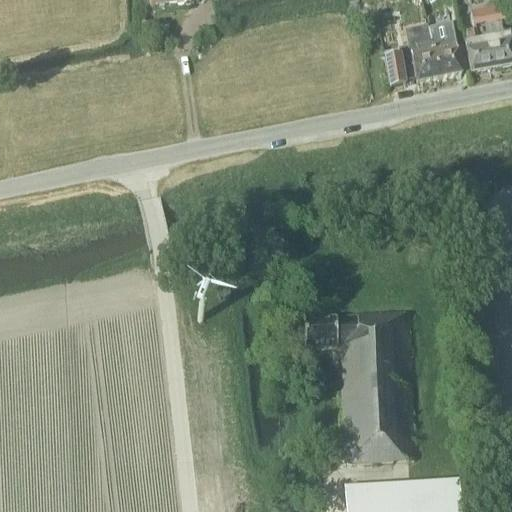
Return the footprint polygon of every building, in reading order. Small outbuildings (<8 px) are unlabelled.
[(436,11),(434,0),(427,0),(423,1),(425,12),(436,11)] [(469,75),(511,66),(511,55),(508,35),(502,37),(500,27),(506,26),(502,7),(469,13),(475,42),(463,44),(469,75)] [(431,50),(430,44),(427,29),(404,33),(406,49),(397,51),(396,51),(382,54),(383,61),(382,61),(388,90),(404,87),(403,84),(414,82),(415,86),(437,81),(432,50),(431,50)] [(437,81),(459,77),(453,46),(432,50),(437,81)] [(413,464),(407,337),(406,317),(304,322),(304,336),(302,336),(303,352),(330,351),(330,361),(336,365),(342,468),(392,465),(393,489),(344,492),(344,511),(457,511),(456,485),(408,487),(407,464),(413,464)]
